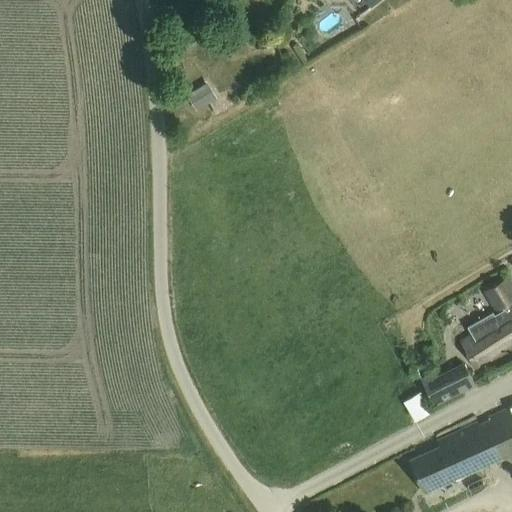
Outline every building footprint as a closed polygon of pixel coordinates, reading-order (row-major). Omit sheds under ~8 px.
[(363,0),(371,9),(382,0),(363,0)] [(209,85),(188,97),(196,112),(218,99),(209,85)] [(473,336),(461,344),(474,366),(511,342),(511,285),(506,277),(482,292),(494,312),(498,309),(502,307),(504,310),(500,312),(494,316),(492,312),(468,328),(473,336)] [(421,380),(434,407),(476,386),(464,363),(435,378),(434,374),(421,380)] [(420,393),(403,403),(415,423),(432,412),(420,393)] [(439,451),(409,465),(425,498),(511,457),(511,407),(510,409),(511,410),(437,445),(439,451)]
